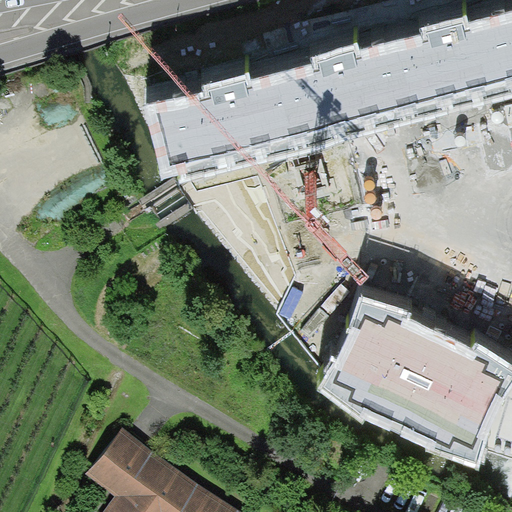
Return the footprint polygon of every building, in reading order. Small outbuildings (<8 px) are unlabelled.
[(511,11),(494,16),(511,83),(511,11)] [(422,36),(392,44),(412,122),(511,96),(511,83),(494,16),(469,22),(467,15),(420,27),(422,36)] [(314,64),(280,73),(303,155),(412,122),(392,44),(358,52),(357,44),(311,56),(314,64)] [(202,91),(145,104),(165,177),(178,174),(180,183),(303,155),(280,73),(250,82),(246,75),(201,86),(202,91)] [(493,419),(511,385),(511,365),(476,342),(472,348),(410,319),(411,311),(361,294),(344,343),(317,390),(331,401),(361,422),(365,418),(427,444),(424,453),(478,471),(493,419)] [(126,427),(87,473),(114,494),(102,511),(248,511),(193,482),(126,427)]
